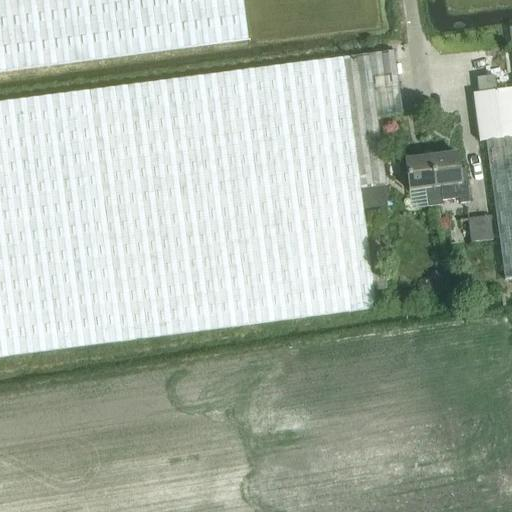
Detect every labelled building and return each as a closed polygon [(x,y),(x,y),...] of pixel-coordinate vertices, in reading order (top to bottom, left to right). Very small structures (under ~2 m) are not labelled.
[(244,0),(0,0),(0,75),(250,43),(244,0)] [(479,94),(473,95),(479,143),(485,142),(504,281),(511,280),(511,29),(509,30),(511,51),(511,89),(496,92),(494,77),(476,79),(479,94)] [(0,359),(375,310),(362,211),(386,208),(384,188),(386,188),(377,121),(402,117),(393,53),(0,104),(0,359)] [(440,188),(441,201),(456,199),(457,205),(467,203),(463,169),(458,170),(456,154),(431,157),(435,189),(440,188)] [(440,188),(435,189),(431,157),(405,161),(409,192),(429,189),(432,208),(442,206),(441,201),(440,188)] [(472,243),(493,240),(490,217),(469,220),(472,243)] [(454,297),(469,296),(468,278),(453,279),(454,297)]
